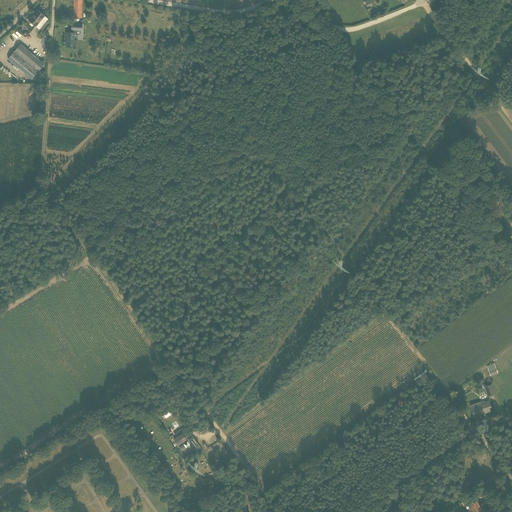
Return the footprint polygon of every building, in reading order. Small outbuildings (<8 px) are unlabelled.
[(74,0),(74,17),(82,18),(82,0),(74,0)] [(30,20),(36,26),(43,31),(48,24),(45,22),(48,19),(45,16),(38,10),(35,13),(35,14),(30,20)] [(73,29),(72,32),(67,32),(66,36),(67,36),(66,46),(76,47),(77,40),(74,40),(74,34),(79,35),(81,33),(81,30),(82,30),(82,24),(72,24),(72,29),(73,29)] [(21,44),(14,51),(8,59),(32,79),(38,71),(45,64),(21,44)] [(494,363),(487,366),(490,376),(498,373),(494,363)] [(492,384),(484,386),(488,396),(495,393),(492,384)] [(484,413),(491,410),(489,406),(491,406),(489,401),(483,402),(484,404),(471,408),(474,416),(484,412),(484,413)] [(173,439),(178,446),(187,440),(182,433),(173,439)] [(189,439),(197,450),(201,447),(193,436),(189,439)] [(38,461),(40,460),(43,465),(47,463),(42,454),(36,457),(38,461)] [(36,470),(39,468),(34,460),(31,462),(36,470)] [(19,471),(15,474),(20,480),(23,478),(19,471)] [(0,484),(4,491),(8,489),(3,481),(0,483),(0,484)] [(471,509),(470,509),(471,511),(477,511),(481,510),(475,498),(467,502),(471,509)]
